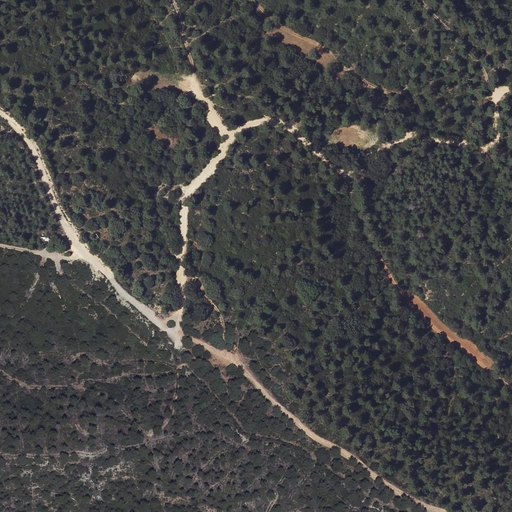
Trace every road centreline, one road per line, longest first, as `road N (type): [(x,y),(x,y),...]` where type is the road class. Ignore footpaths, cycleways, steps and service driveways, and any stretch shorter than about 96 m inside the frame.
road 1 (track): [(511,88),(497,94),(499,130),(483,148),(413,136),(351,175),(284,123),(236,131),(185,207),(171,332),(83,257),(37,157),(0,113)]
road 2 (track): [(171,332),(229,354),(306,432),(399,493),(446,511)]
road 3 (track): [(511,386),(397,291),(344,173)]
